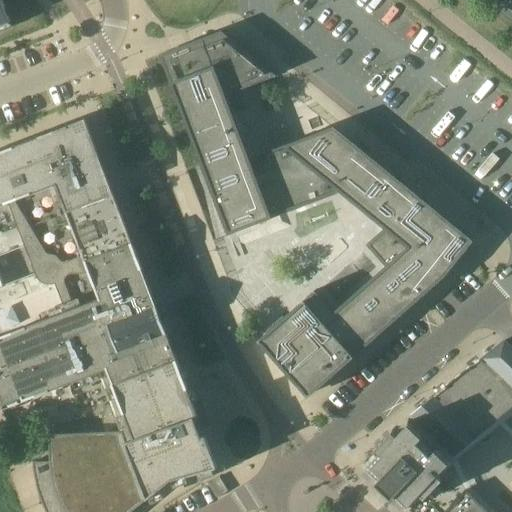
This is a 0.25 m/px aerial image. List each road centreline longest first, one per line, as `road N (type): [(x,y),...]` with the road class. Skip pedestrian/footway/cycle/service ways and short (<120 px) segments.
road 1 (unclassified): [(511,280),(310,455)]
road 2 (residential): [(0,93),(104,47),(116,22),(112,0)]
